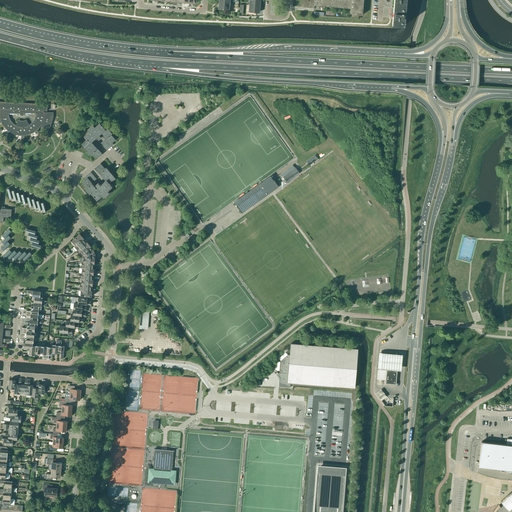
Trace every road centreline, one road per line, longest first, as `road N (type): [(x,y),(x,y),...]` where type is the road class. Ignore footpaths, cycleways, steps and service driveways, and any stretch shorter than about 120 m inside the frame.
road 1 (primary): [(403,511),(430,229),(451,142)]
road 2 (primary): [(441,157),(421,242),(398,511)]
road 3 (trunk): [(162,64),(511,81)]
road 4 (trunk): [(511,71),(171,55)]
road 5 (trunk): [(162,64),(231,78),(380,85)]
road 6 (trunk): [(390,54),(171,55)]
road 7 (trunk): [(171,55),(0,25)]
road 8 (residential): [(8,358),(18,284),(84,220)]
road 9 (trunk): [(0,35),(162,64)]
road 10 (tertiary): [(73,511),(84,422),(105,384)]
